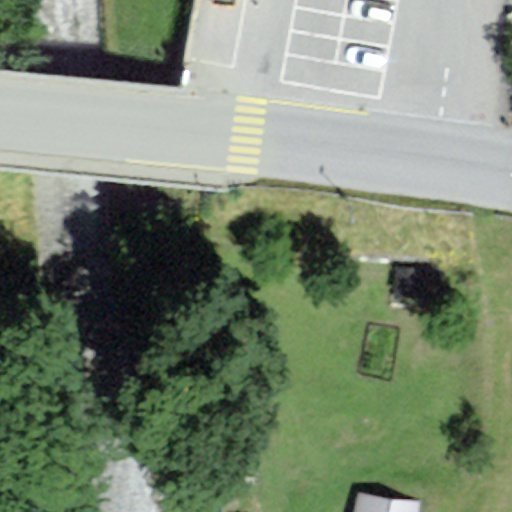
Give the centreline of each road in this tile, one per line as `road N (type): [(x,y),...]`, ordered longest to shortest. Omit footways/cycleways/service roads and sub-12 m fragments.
road 1 (secondary): [(0,117),(433,162)]
road 2 (residential): [(433,162),(451,0)]
